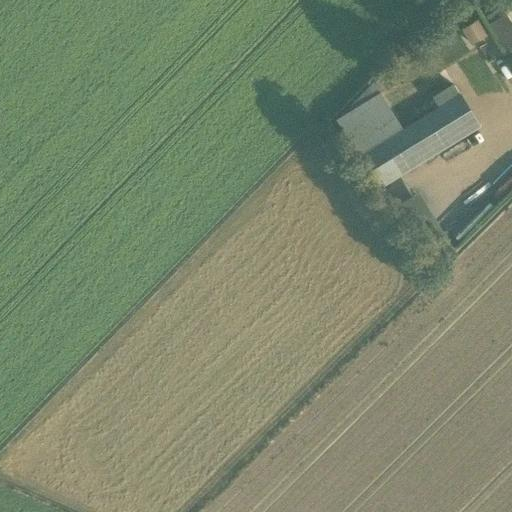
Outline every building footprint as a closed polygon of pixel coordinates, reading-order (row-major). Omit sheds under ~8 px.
[(490,22),(507,50),(511,47),(511,19),(507,11),(490,22)] [(471,45),(487,35),(477,20),(462,29),(471,45)] [(478,127),(452,85),(432,97),(438,108),(359,157),(379,189),(478,127)] [(358,156),(402,129),(379,93),(353,109),(336,120),(358,156)] [(342,167),(354,159),(331,123),(318,131),(342,167)] [(442,231),(420,244),(429,259),(451,245),(442,231)]
